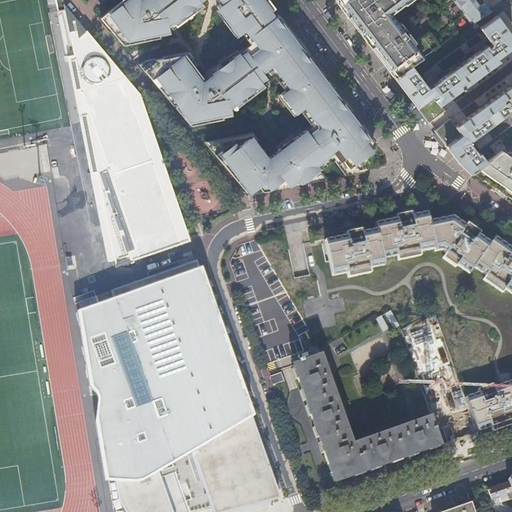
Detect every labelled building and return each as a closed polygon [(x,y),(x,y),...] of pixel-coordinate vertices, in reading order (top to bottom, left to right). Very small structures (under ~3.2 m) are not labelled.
[(139,0),(139,1),(138,0),(122,0),(105,15),(112,23),(110,25),(121,38),(122,37),(126,41),(131,40),(139,39),(139,36),(151,34),(152,36),(159,35),(169,33),(168,27),(166,24),(170,21),(173,24),(179,20),(184,16),(182,13),(189,8),(191,11),(201,3),(198,0),(139,0)] [(225,0),(223,2),(220,4),(216,7),(225,18),(236,33),(238,35),(241,32),(244,30),(248,36),(250,34),(277,14),(266,0),(225,0)] [(335,0),(335,1),(339,7),(341,5),(349,16),(347,17),(351,22),(355,20),(359,26),(356,29),(366,42),(367,44),(374,53),(378,50),(383,57),(399,45),(399,44),(407,38),(405,35),(408,34),(408,33),(405,35),(397,25),(390,16),(389,15),(387,14),(388,11),(390,12),(396,7),(398,10),(404,5),(404,4),(404,3),(407,0),(335,0)] [(473,23),(455,0),(451,0),(471,25),(473,23)] [(455,0),(473,23),(487,14),(491,11),(484,3),(480,6),(474,0),(455,0)] [(482,0),(484,3),(491,11),(492,11),(506,0),(482,0)] [(73,55),(67,56),(110,263),(116,260),(118,269),(136,263),(135,261),(189,242),(187,236),(190,235),(140,94),(92,37),(90,39),(84,33),(87,31),(63,3),(73,55)] [(349,16),(341,5),(339,7),(347,17),(349,16)] [(398,10),(396,7),(390,12),(388,11),(387,14),(389,15),(390,16),(398,10)] [(191,11),(189,8),(182,13),(184,16),(186,18),(193,13),(191,11)] [(492,11),(491,11),(487,14),(473,23),(471,25),(469,27),(471,29),(471,30),(494,14),(492,11)] [(282,21),(277,14),(250,34),(254,40),(253,48),(247,52),(264,75),(264,76),(266,78),(267,79),(273,75),(278,71),(286,81),(281,85),(285,90),(280,93),(295,113),(299,109),(303,114),(308,111),(316,121),(315,129),(309,134),(305,129),(294,138),(293,136),(276,149),(278,150),(267,158),(255,142),(251,135),(213,143),(212,146),(249,190),(254,189),(259,186),(260,188),(270,185),(273,183),(274,185),(280,180),(283,183),(300,179),(301,179),(306,175),(308,178),(317,176),(321,173),(318,169),(324,165),(322,162),(333,153),(338,161),(336,163),(342,171),(349,169),(355,165),(357,168),(364,166),(373,142),(360,124),(325,78),(303,48),(282,21)] [(112,23),(105,15),(101,19),(108,27),(110,25),(112,23)] [(415,72),(410,66),(394,78),(409,98),(422,116),(428,124),(444,111),(440,106),(460,90),(461,91),(464,89),(463,88),(498,62),(496,60),(511,47),(509,44),(511,41),(511,38),(496,17),(480,29),(489,41),(484,45),(486,46),(474,55),(471,52),(465,56),(467,60),(445,76),(443,73),(437,77),(439,81),(427,89),(423,84),(427,82),(422,75),(420,77),(416,71),(415,72)] [(236,33),(225,18),(223,20),(233,35),(236,33)] [(173,24),(170,21),(166,24),(168,27),(170,25),(172,29),(181,23),(179,20),(173,24)] [(359,26),(355,20),(351,22),(356,29),(359,26)] [(400,23),(397,25),(405,35),(408,33),(400,23)] [(471,29),(469,27),(440,46),(418,61),(420,63),(427,58),(428,60),(465,34),(464,34),(471,29)] [(388,63),(384,66),(389,72),(394,78),(410,66),(418,61),(440,46),(429,32),(415,42),(398,55),(398,54),(394,57),(394,58),(388,63)] [(254,40),(250,34),(248,36),(245,38),(239,42),(243,48),(246,51),(247,52),(253,48),(254,40)] [(415,42),(408,34),(405,35),(407,38),(399,44),(399,45),(383,57),(388,63),(394,58),(394,57),(398,54),(398,55),(415,42)] [(383,57),(378,50),(374,53),(384,66),(388,63),(383,57)] [(247,52),(246,51),(241,55),(238,52),(237,51),(227,59),(229,61),(222,66),(220,63),(215,67),(210,71),(212,75),(204,81),(202,77),(193,66),(195,65),(191,59),(186,53),(171,56),(172,59),(164,60),(163,58),(155,60),(149,61),(146,63),(155,76),(154,77),(158,82),(168,94),(169,94),(177,104),(176,104),(177,105),(187,116),(189,119),(191,117),(194,122),(199,121),(203,120),(204,120),(204,117),(214,115),(215,117),(222,116),(231,114),(230,109),(228,106),(233,102),(235,104),(240,100),(245,96),(244,95),(250,90),(252,91),(262,84),(261,82),(259,80),(264,76),(264,75),(247,52)] [(186,53),(191,59),(193,57),(188,51),(162,56),(163,58),(164,60),(172,59),(171,56),(186,53)] [(229,61),(227,59),(225,56),(218,61),(220,63),(222,66),(229,61)] [(149,61),(155,60),(154,58),(145,60),(139,64),(155,84),(158,82),(154,77),(155,76),(146,63),(149,61)] [(215,67),(213,65),(204,71),(206,74),(202,77),(204,81),(212,75),(210,71),(215,67)] [(286,81),(278,71),(273,75),(281,85),(286,81)] [(450,120),(434,132),(458,164),(470,175),(472,174),(486,163),(479,153),(477,155),(477,154),(480,152),(475,146),(472,148),(469,143),(474,139),(475,140),(481,136),(482,138),(488,134),(486,130),(508,113),(511,117),(511,115),(511,84),(455,126),(450,120)] [(252,91),(250,90),(244,95),(245,96),(247,99),(254,94),(252,91)] [(295,113),(280,93),(278,95),(292,115),(295,113)] [(177,104),(169,94),(168,94),(165,96),(174,107),(177,105),(176,104),(177,104)] [(235,104),(233,102),(228,106),(230,109),(231,107),(233,109),(242,103),(240,100),(235,104)] [(316,121),(308,111),(303,114),(311,125),(305,129),(309,134),(315,129),(316,121)] [(189,119),(187,116),(184,118),(189,125),(200,123),(199,121),(194,122),(191,117),(189,119)] [(258,139),(252,132),(204,141),(248,193),(265,190),(272,188),(270,185),(260,188),(259,186),(254,189),(249,190),(212,146),(213,143),(251,135),(255,142),(258,139)] [(293,136),(291,134),(275,146),(276,149),(293,136)] [(489,151),(494,157),(503,150),(509,146),(507,143),(503,138),(490,147),(491,149),(489,151)] [(486,163),(472,174),(474,175),(475,173),(482,179),(494,187),(500,191),(501,192),(503,189),(509,194),(511,190),(511,156),(503,150),(494,157),(486,163)] [(338,161),(333,153),(322,162),(324,165),(332,158),(336,163),(338,161)] [(357,168),(355,165),(349,169),(342,171),(344,174),(363,170),(364,166),(357,168)] [(319,179),(317,176),(308,178),(306,175),(301,179),(300,179),(283,183),(280,180),(274,185),(276,187),(319,179)] [(511,190),(509,194),(503,189),(501,192),(507,197),(511,200),(511,190)] [(511,253),(493,240),(490,244),(488,247),(476,238),(478,235),(466,226),(465,227),(464,229),(451,221),(428,226),(428,223),(426,217),(412,220),(411,217),(411,216),(396,220),(397,223),(374,227),(375,231),(375,234),(361,237),(361,234),(360,234),(345,236),(346,237),(346,240),(324,245),(331,275),(345,273),(345,275),(346,277),(368,272),(368,270),(368,268),(382,265),(381,261),(380,258),(395,255),(396,258),(396,260),(419,255),(419,253),(418,250),(432,246),(433,249),(433,251),(442,248),(449,253),(447,255),(445,257),(457,266),(459,263),(471,272),(473,268),(475,265),(487,274),(485,277),(485,278),(504,292),(505,290),(507,288),(511,291),(511,253)] [(452,217),(428,223),(428,226),(451,221),(464,229),(465,227),(452,217)] [(467,224),(466,226),(478,235),(480,233),(473,228),(467,224)] [(490,244),(478,235),(476,238),(488,247),(490,244)] [(511,249),(495,237),(493,240),(511,253),(511,249)] [(420,258),(419,255),(396,260),(397,263),(420,258)] [(455,268),(457,266),(445,257),(444,260),(455,268)] [(276,492),(198,262),(112,292),(115,300),(78,313),(91,387),(97,394),(100,399),(100,402),(97,424),(106,482),(110,482),(115,511),(171,511),(146,439),(160,434),(184,502),(190,501),(194,511),(198,511),(210,509),(276,492)] [(469,274),(471,272),(459,263),(457,266),(469,274)] [(473,268),(485,277),(487,274),(475,265),(473,268)] [(369,275),(368,272),(346,277),(346,280),(369,275)] [(502,294),(504,292),(485,278),(483,281),(502,294)] [(376,318),(383,332),(399,325),(391,310),(376,318)] [(423,398),(431,419),(441,447),(459,440),(476,434),(475,431),(465,403),(464,400),(434,314),(401,330),(423,398)] [(367,363),(379,359),(374,343),(350,351),(357,372),(369,369),(367,363)] [(441,447),(431,419),(413,426),(412,423),(407,425),(408,427),(376,439),(375,436),(370,438),(371,441),(356,446),(357,449),(352,451),(341,418),(343,418),(342,413),(340,414),(328,381),(330,380),(328,376),(326,376),(319,358),(301,364),(301,362),(296,364),(297,366),(292,368),(321,450),(333,485),(441,447)] [(273,387),(283,383),(280,374),(270,378),(273,387)] [(511,386),(511,383),(494,390),(494,392),(511,386)] [(511,386),(494,392),(494,390),(494,389),(478,395),(479,398),(465,403),(475,431),(494,424),(495,427),(495,429),(511,423),(511,420),(511,418),(511,417),(511,386)] [(477,392),(478,395),(494,389),(493,387),(477,392)] [(511,423),(495,429),(496,432),(511,426),(511,423)] [(475,431),(476,434),(495,427),(494,424),(475,431)] [(146,439),(158,473),(166,469),(171,466),(160,434),(146,439)] [(511,493),(509,483),(488,491),(494,511),(511,511),(511,510),(509,509),(506,508),(504,507),(501,506),(501,504),(511,499),(511,493)] [(276,492),(210,509),(211,511),(235,511),(279,501),(276,492)] [(194,511),(190,501),(184,502),(187,511),(194,511)]
